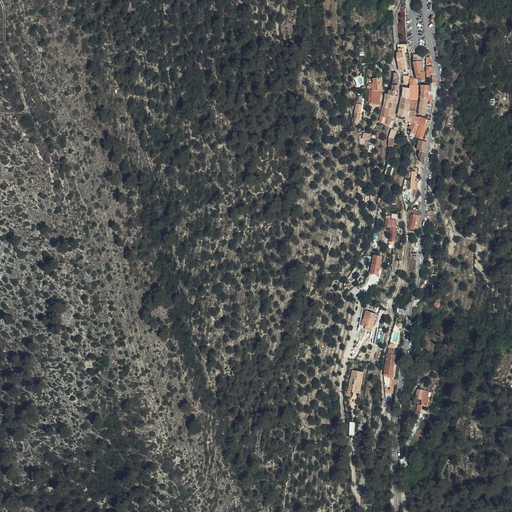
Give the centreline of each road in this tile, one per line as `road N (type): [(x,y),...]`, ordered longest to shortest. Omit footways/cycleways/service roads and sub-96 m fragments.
road 1 (residential): [(396,424),(437,83),(424,0)]
road 2 (unknown): [(397,416),(382,403),(377,442),(360,490),(355,486),(342,387),(356,295)]
road 3 (track): [(1,0),(25,105),(16,114),(0,110)]
